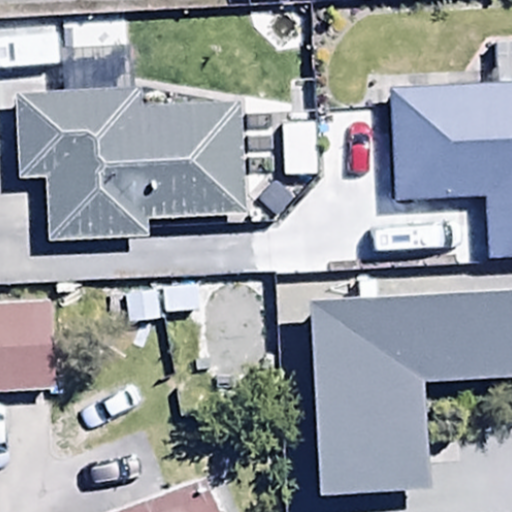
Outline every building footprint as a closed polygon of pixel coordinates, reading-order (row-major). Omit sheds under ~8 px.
[(494,89),(383,96),(390,214),(483,209),(486,270),(511,268),(511,47),(491,49),(494,89)] [(144,225),(240,220),(238,114),(138,116),(138,99),(128,99),(127,58),(61,60),(61,101),(14,102),(16,189),(42,189),(43,251),(144,249),(144,225)] [(279,130),(278,185),(316,186),(317,131),(279,130)] [(511,296),(301,304),(308,496),(430,492),(426,378),(511,375),(511,296)] [(0,399),(49,399),(48,312),(0,312),(0,399)] [(209,511),(203,493),(149,511),(209,511)]
